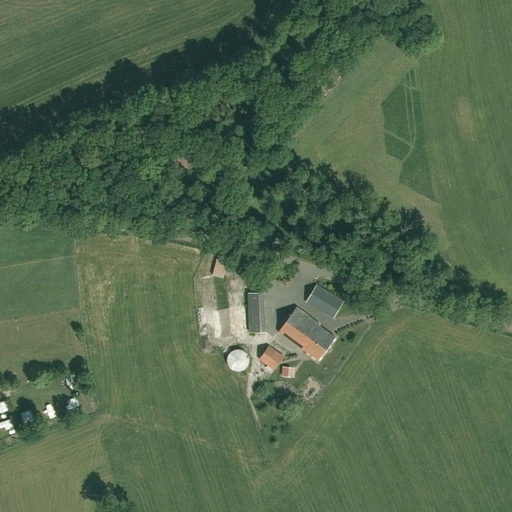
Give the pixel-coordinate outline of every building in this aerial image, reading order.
[(223,277),(227,262),(217,260),(213,275),(223,277)] [(333,319),(344,301),(317,285),(306,303),(333,319)] [(250,332),(266,331),(264,293),(248,294),(250,332)] [(318,360),(335,337),(319,326),(320,325),(297,308),(279,332),(318,360)] [(233,331),(244,330),(243,312),(217,313),(218,332),(219,332),(219,334),(231,333),(231,331),(233,331)] [(274,371),(284,357),(269,346),(259,360),(274,371)] [(245,347),(227,355),(235,372),(253,364),(245,347)] [(285,367),(284,376),(293,377),(293,367),(285,367)]
